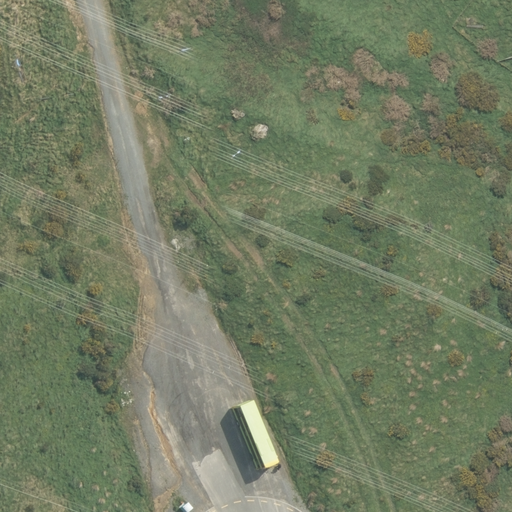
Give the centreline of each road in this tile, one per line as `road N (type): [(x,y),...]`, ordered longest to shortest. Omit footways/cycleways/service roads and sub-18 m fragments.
road 1 (unknown): [(147,289),(78,0)]
road 2 (residential): [(147,289),(222,511)]
